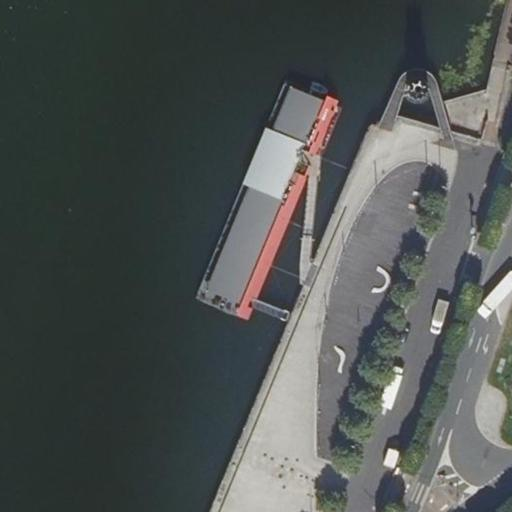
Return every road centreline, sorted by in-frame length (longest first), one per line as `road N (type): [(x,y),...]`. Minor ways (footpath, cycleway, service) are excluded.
road 1 (secondary): [(483,305),(410,511)]
road 2 (secondary): [(483,305),(490,338),(464,442),(486,465),(511,464)]
